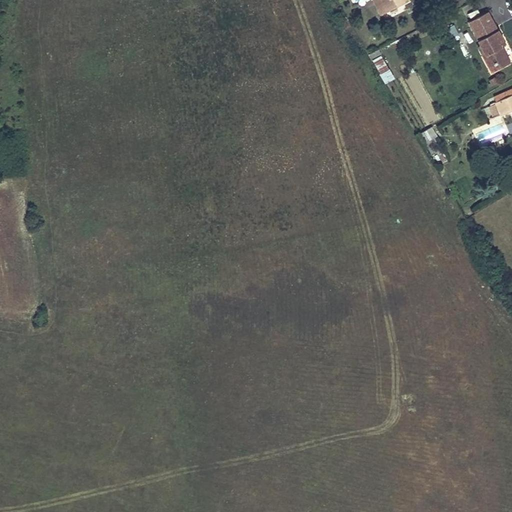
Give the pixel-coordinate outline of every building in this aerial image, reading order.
[(386,11),(379,0),(373,0),(380,14),(386,11)] [(379,0),(386,11),(400,4),(398,0),(379,0)] [(478,48),(488,66),(498,62),(502,68),(510,63),(499,43),(504,40),(488,12),(470,23),(483,45),(478,48)] [(383,83),(394,78),(381,48),(370,53),(383,83)] [(498,62),(488,66),(492,73),(502,68),(498,62)] [(511,90),(495,98),(498,103),(511,96),(511,90)] [(511,96),(498,103),(490,107),(496,121),(511,113),(511,96)] [(431,126),(424,130),(429,139),(437,135),(431,126)]
